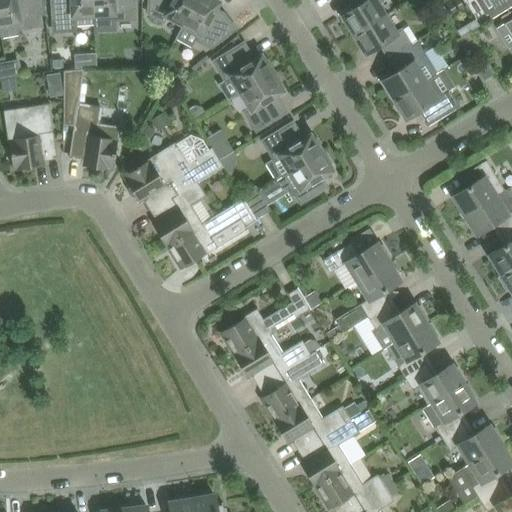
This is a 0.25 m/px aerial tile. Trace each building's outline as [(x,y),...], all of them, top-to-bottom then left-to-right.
[(0,0),(0,25),(18,22),(19,28),(40,25),(35,0),(0,0)] [(94,14),(92,0),(52,0),(54,23),(54,32),(73,31),(72,15),(94,14)] [(134,18),(132,0),(92,0),(94,14),(95,30),(114,29),(113,19),(134,18)] [(183,24),(195,0),(149,0),(149,13),(163,20),(166,15),(183,24)] [(219,1),(216,0),(195,0),(183,24),(200,33),(197,39),(211,46),(235,28),(224,13),(215,9),(219,1)] [(354,34),(385,15),(379,5),(381,0),(353,0),(357,6),(350,10),(349,8),(341,13),(354,34)] [(511,0),(477,0),(487,15),(488,14),(491,18),(498,14),(511,4),(511,0)] [(511,9),(501,17),(504,22),(504,23),(511,36),(511,9)] [(411,44),(402,29),(396,33),(385,15),(354,34),(367,55),(375,50),(374,48),(381,44),(389,57),(411,44)] [(394,99),(425,80),(418,68),(424,65),(426,55),(417,40),(411,44),(389,57),(397,71),(390,75),(389,73),(381,78),(394,99)] [(268,60),(266,62),(261,54),(254,59),(244,43),(214,61),(225,79),(231,75),(241,92),(274,71),(268,60)] [(0,77),(20,73),(18,61),(0,63),(0,77)] [(477,69),(483,79),(493,73),(487,63),(477,69)] [(283,91),(279,83),(281,82),(274,71),(241,92),(251,108),(245,111),(256,130),(286,111),(276,95),(283,91)] [(60,73),(48,75),(51,95),(63,93),(60,73)] [(429,122),(457,105),(447,89),(440,93),(430,77),(425,80),(394,99),(407,120),(415,115),(414,113),(421,109),(429,122)] [(63,102),(63,124),(74,126),(69,156),(83,158),(83,164),(92,165),(109,168),(110,165),(113,165),(118,127),(99,124),(101,106),(77,103),(77,104),(63,102)] [(57,156),(49,103),(25,106),(25,108),(5,111),(13,166),(17,165),(17,168),(44,164),(43,158),(57,156)] [(317,140),(314,141),(310,134),(302,138),(293,122),(276,132),(263,140),(274,158),(280,155),(290,171),(323,151),(317,140)] [(223,127),(210,134),(223,159),(236,152),(223,127)] [(213,147),(199,156),(187,163),(176,145),(175,144),(127,174),(128,177),(126,178),(135,193),(140,201),(145,198),(152,210),(198,181),(208,175),(224,166),(213,147)] [(323,180),(321,177),(332,170),(328,163),(330,161),(323,151),(290,171),(282,176),(292,192),(294,191),(301,202),(322,189),(318,183),(323,180)] [(466,187),(453,195),(465,214),(505,190),(486,160),(459,177),(466,187)] [(206,194),(198,181),(152,210),(158,220),(153,223),(167,246),(203,223),(191,203),(206,194)] [(268,209),(255,187),(243,195),(244,197),(244,198),(255,217),(268,209)] [(501,232),(511,225),(511,201),(505,190),(465,214),(477,233),(495,222),(501,232)] [(255,217),(244,198),(233,204),(233,205),(203,223),(167,246),(168,247),(173,244),(177,250),(174,251),(182,264),(180,266),(181,268),(217,246),(211,237),(241,218),(245,226),(256,219),(256,220),(257,220),(255,217)] [(511,225),(501,232),(508,243),(490,254),(501,273),(511,266),(511,225)] [(358,280),(388,261),(387,259),(390,258),(382,245),(379,247),(376,242),(358,253),(351,242),(323,259),(331,272),(335,270),(347,262),(358,280)] [(367,316),(389,303),(382,292),(400,280),(388,261),(358,280),(369,298),(360,304),(335,319),(343,331),(354,324),(367,316)] [(511,266),(501,273),(502,275),(499,277),(507,289),(510,287),(511,290),(511,266)] [(239,352),(270,333),(300,314),(300,315),(311,308),(304,296),(298,286),(297,287),(298,287),(287,294),(292,301),(262,319),(256,310),(220,332),(222,334),(224,332),(232,346),(235,344),(239,351),(239,352)] [(304,296),(311,308),(322,301),(315,289),(304,296)] [(417,308),(414,303),(396,314),(389,303),(367,316),(375,328),(372,330),(383,349),(386,347),(395,341),(426,322),(425,320),(428,318),(420,306),(417,308)] [(430,323),(427,325),(426,322),(395,341),(386,347),(405,377),(426,364),(419,352),(438,341),(435,337),(438,335),(430,323)] [(259,384),(310,353),(306,346),(302,340),(282,352),(270,333),(239,352),(239,351),(234,354),(243,369),(248,377),(253,374),(259,384)] [(298,378),(315,368),(325,362),(316,349),(310,353),(259,384),(271,403),(268,404),(277,418),(310,398),(298,378)] [(457,367),(454,368),(451,364),(433,375),(426,364),(405,377),(412,389),(421,384),(432,402),(463,383),(462,381),(465,379),(457,367)] [(465,385),(463,383),(432,402),(423,407),(434,425),(442,438),(464,425),(457,413),(475,402),(472,398),(476,396),(468,383),(465,385)] [(299,450),(351,418),(343,405),(322,418),(310,398),(277,418),(274,420),(288,442),(293,439),(299,450)] [(350,463),(338,444),(359,431),(351,418),(299,450),(306,460),(301,463),(315,486),(318,484),(317,484),(350,463)] [(492,429),(489,425),(471,436),(464,425),(442,438),(450,450),(459,445),(470,463),(501,444),(499,442),(502,440),(495,428),(492,429)] [(470,463),(461,468),(479,499),(501,485),(494,474),(511,463),(511,462),(501,444),(470,463)] [(421,452),(408,460),(422,483),(435,475),(421,452)] [(344,511),(386,487),(378,474),(363,483),(350,463),(317,484),(318,484),(326,498),(329,497),(337,511),(344,511)] [(511,511),(511,494),(508,497),(501,485),(479,499),(487,511),(511,511)] [(380,511),(379,509),(394,500),(386,487),(344,511),(380,511)] [(214,494),(207,495),(206,492),(192,495),(194,511),(224,511),(223,502),(222,502),(222,504),(216,505),(214,494)] [(194,511),(192,495),(177,497),(177,500),(170,502),(171,511),(194,511)] [(450,498),(436,506),(439,511),(450,511),(456,509),(450,498)] [(139,503),(124,505),(124,511),(147,511),(146,505),(139,506),(139,503)]
